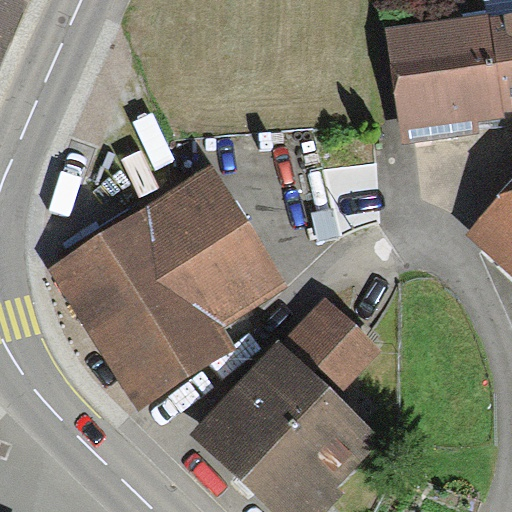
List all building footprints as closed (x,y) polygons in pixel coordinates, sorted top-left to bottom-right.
[(403,151),(480,142),(479,128),(506,126),(505,121),(494,33),(493,22),(390,34),(403,151)] [(511,30),(494,33),(505,121),(511,119),(511,30)] [(238,362),(222,335),(287,296),(216,180),(51,280),(138,423),(238,362)] [(511,203),(473,242),(511,278),(511,203)] [(385,360),(327,305),(191,445),(260,511),(325,511),(379,456),(334,413),(385,360)]
